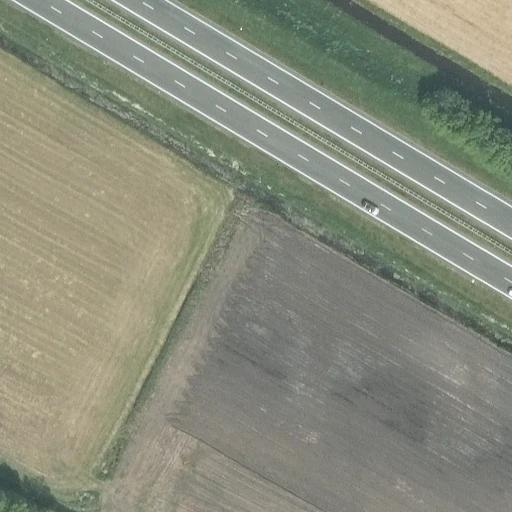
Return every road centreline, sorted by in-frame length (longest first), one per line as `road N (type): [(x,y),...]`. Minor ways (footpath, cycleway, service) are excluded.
road 1 (trunk): [(38,0),(511,283)]
road 2 (trunk): [(511,225),(134,0)]
